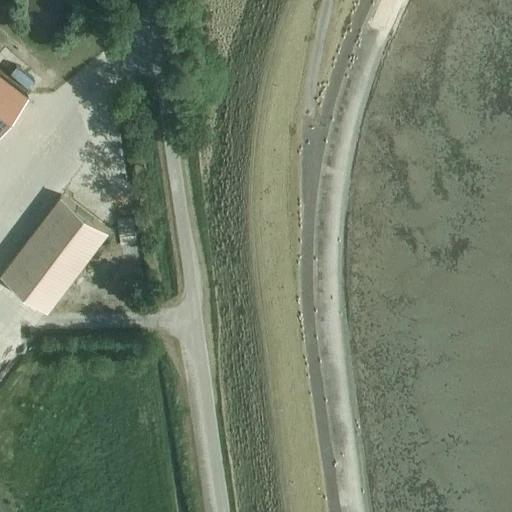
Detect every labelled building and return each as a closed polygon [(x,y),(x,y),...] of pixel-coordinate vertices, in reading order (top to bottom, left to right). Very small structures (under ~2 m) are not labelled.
[(0,129),(28,94),(0,72),(0,129)] [(24,72),(20,78),(28,85),(33,78),(24,72)] [(61,195),(2,274),(49,309),(109,230),(61,195)] [(122,239),(143,250),(153,232),(132,221),(122,239)] [(94,309),(136,252),(112,235),(70,292),(94,309)]
